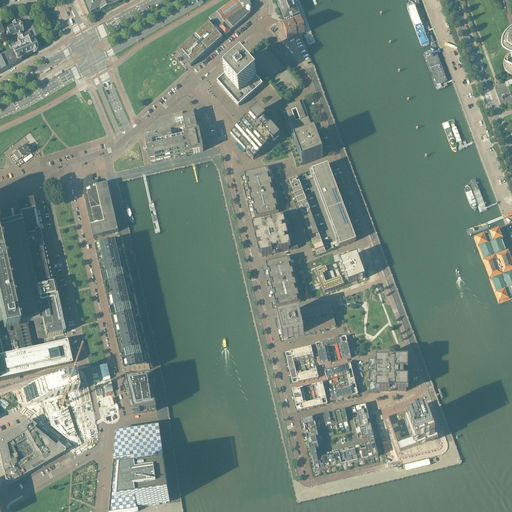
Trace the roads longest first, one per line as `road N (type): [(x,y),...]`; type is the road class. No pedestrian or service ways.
road 1 (residential): [(302,482),(439,453),(444,441),(310,82),(257,27)]
road 2 (residential): [(302,482),(216,123),(186,87)]
road 3 (residential): [(123,424),(64,165)]
road 4 (residential): [(42,172),(86,366)]
road 5 (tertiary): [(511,160),(452,0)]
road 6 (residential): [(99,428),(97,447),(2,503)]
road 7 (secondary): [(96,61),(201,0)]
